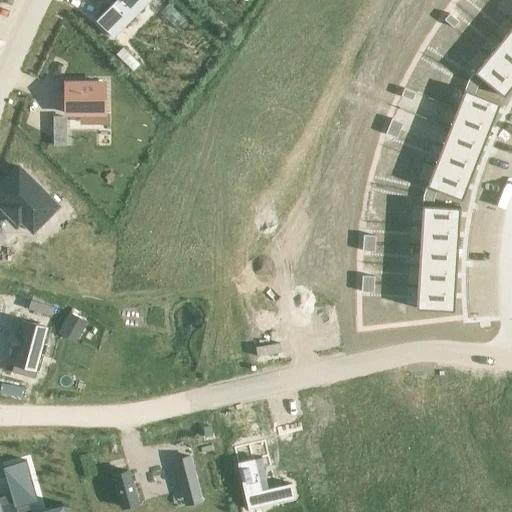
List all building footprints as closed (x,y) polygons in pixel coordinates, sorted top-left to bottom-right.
[(115,0),(96,20),(113,37),(150,0),(115,0)] [(446,17),(441,23),(451,30),(455,24),(446,17)] [(511,26),(501,40),(511,49),(511,26)] [(511,49),(501,40),(488,56),(511,75),(511,49)] [(123,48),(117,55),(134,71),(140,65),(123,48)] [(511,75),(488,56),(474,72),(483,79),(504,96),(511,86),(511,75)] [(474,72),(468,80),(477,85),(483,79),(474,72)] [(468,80),(464,89),(475,93),(477,85),(468,80)] [(105,83),(65,83),(65,113),(105,113),(105,83)] [(464,89),(457,109),(492,123),(500,103),(475,93),(464,89)] [(399,98),(396,105),(407,110),(410,102),(399,98)] [(396,105),(393,112),(404,117),(407,110),(396,105)] [(457,109),(449,128),(485,142),(492,123),(457,109)] [(65,117),(53,117),(53,145),(59,145),(59,133),(65,133),(65,117)] [(449,128),(442,147),(477,161),(485,142),(449,128)] [(382,142),(380,149),(391,153),(394,145),(382,142)] [(442,147),(434,166),(470,180),(477,161),(442,147)] [(18,166),(0,184),(0,198),(4,203),(1,207),(18,224),(21,220),(33,232),(58,206),(18,166)] [(434,166),(427,186),(437,189),(462,199),(470,180),(434,166)] [(427,186),(423,195),(434,197),(437,189),(427,186)] [(423,195),(422,204),(433,205),(434,197),(423,195)] [(422,204),(421,226),(459,228),(460,207),(433,205),(422,204)] [(421,226),(420,246),(458,248),(459,228),(421,226)] [(363,233),(362,241),(374,242),(375,234),(363,233)] [(362,241),(362,249),(373,250),(374,242),(362,241)] [(420,246),(419,266),(457,269),(458,248),(420,246)] [(419,266),(417,287),(455,289),(457,269),(419,266)] [(372,280),(360,280),(361,288),(373,288),(372,280)] [(417,287),(416,308),(454,310),(455,289),(417,287)] [(373,288),(361,288),(361,296),(373,296),(373,288)] [(70,311),(61,330),(77,339),(87,321),(70,311)] [(15,346),(11,361),(14,362),(12,371),(35,378),(48,328),(21,320),(17,335),(14,334),(11,345),(15,346)] [(392,410),(381,447),(405,454),(409,443),(419,445),(418,451),(449,454),(451,435),(466,437),(469,409),(442,406),(442,409),(423,407),(422,421),(415,421),(417,417),(392,410)] [(265,440),(234,447),(248,510),(295,499),(291,483),(268,489),(260,458),(269,456),(265,440)] [(174,458),(180,482),(198,477),(192,454),(174,458)] [(0,511),(2,511),(1,505),(14,501),(17,511),(65,511),(63,503),(62,504),(63,506),(43,511),(30,511),(28,503),(37,500),(26,459),(24,460),(25,463),(4,469),(11,493),(0,496),(0,511)] [(114,477),(123,509),(124,509),(123,508),(137,505),(138,505),(129,472),(128,473),(114,477)]
